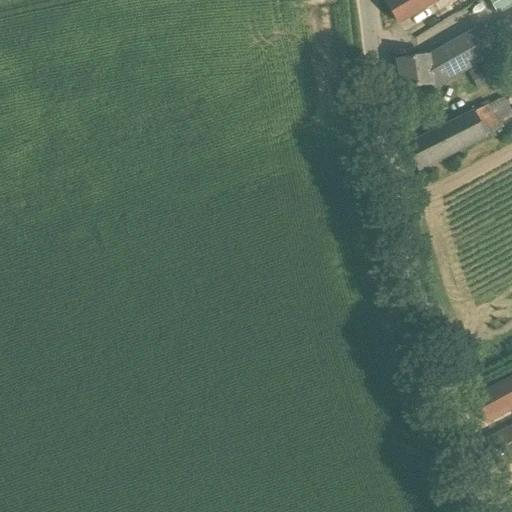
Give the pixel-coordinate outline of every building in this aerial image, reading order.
[(390,0),(386,3),(399,25),(438,0),(390,0)] [(511,3),(511,0),(488,0),(496,13),(511,3)] [(432,91),(498,53),(485,32),(482,26),(429,55),(429,60),(427,60),(398,63),(402,91),(431,87),(432,91)] [(498,78),(489,62),(469,73),(478,89),(498,78)] [(500,122),(511,115),(504,100),(406,149),(413,175),(501,130),(504,129),(500,122)] [(511,379),(473,401),(486,424),(511,409),(511,379)] [(511,430),(488,443),(500,465),(511,459),(511,430)]
